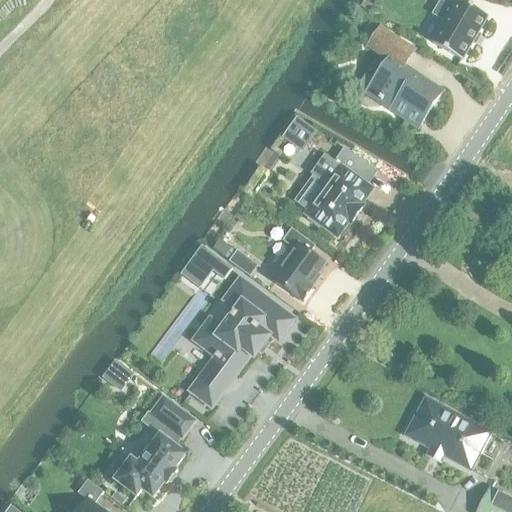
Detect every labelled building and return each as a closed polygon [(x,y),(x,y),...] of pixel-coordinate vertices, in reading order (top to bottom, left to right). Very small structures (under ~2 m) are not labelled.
[(444,0),(441,0),(433,15),(445,21),(432,43),(462,61),(488,16),(459,0),(457,0),(454,5),(444,0)] [(389,61),(366,95),(418,129),(443,92),(404,66),(414,51),(381,29),(368,48),(389,61)] [(284,138),(302,151),(315,133),(297,120),(284,138)] [(325,157),(313,174),(329,186),(308,214),(307,215),(309,216),(311,217),(308,220),(319,228),(321,225),(336,235),(336,236),(337,237),(338,235),(348,221),(351,223),(363,208),(359,205),(370,191),(370,192),(371,190),(370,189),(369,189),(365,187),(375,173),(344,151),(335,164),(325,157)] [(315,246),(292,229),(282,241),(295,251),(290,258),(288,257),(271,280),(303,304),(313,289),(309,286),(326,264),(311,253),(315,246)] [(250,277),(258,266),(237,251),(229,262),(250,277)] [(236,314),(234,313),(231,317),(232,318),(223,331),(211,322),(196,341),(216,356),(215,357),(217,359),(203,378),(222,392),(251,354),(254,357),(268,337),(265,335),(267,332),(279,340),(293,321),(241,281),(226,301),(238,310),(236,314)] [(157,433),(147,447),(150,450),(139,465),(133,461),(134,460),(132,459),(130,462),(123,457),(110,473),(117,478),(115,481),(117,483),(117,482),(135,496),(137,498),(139,496),(138,496),(142,490),(152,497),(152,498),(154,499),(155,497),(165,484),(167,486),(168,484),(168,483),(176,473),(176,474),(178,472),(175,470),(185,457),(187,455),(185,454),(175,447),(180,439),(183,440),(184,439),(184,438),(194,424),(195,424),(196,422),(194,421),(165,400),(166,399),(164,398),(162,400),(163,400),(152,414),(150,416),(152,417),(167,428),(160,436),(157,433)] [(489,435),(426,401),(421,410),(418,413),(416,416),(414,420),(412,424),(411,428),(407,437),(470,471),(480,451),(484,449),(487,442),(487,438),(489,435)] [(103,493),(87,481),(78,494),(87,501),(79,511),(103,511),(94,505),(103,493)] [(511,511),(511,500),(490,490),(478,511),(511,511)]
